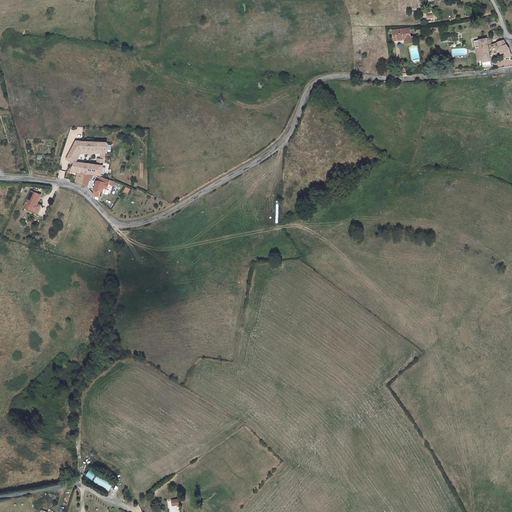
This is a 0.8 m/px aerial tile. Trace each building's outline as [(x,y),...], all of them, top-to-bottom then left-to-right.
[(411,38),(410,30),(393,31),(394,41),(411,38)] [(474,41),(476,55),(480,54),(479,48),(488,46),(491,45),(490,39),(474,41)] [(508,48),(503,41),(497,44),(499,48),(498,48),(501,54),(504,54),(506,58),(511,57),(508,48)] [(491,62),(488,46),(479,48),(480,54),(481,61),(483,70),(494,69),(493,62),(491,62)] [(76,141),(73,153),(77,154),(78,152),(80,148),(86,148),(86,153),(105,153),(106,153),(107,143),(76,141)] [(82,184),(84,174),(85,173),(101,175),(103,160),(98,159),(97,165),(84,164),(83,173),(78,173),(75,182),(82,184)] [(72,171),(78,173),(83,173),(84,164),(75,162),(72,171)] [(92,175),(84,174),(82,184),(86,186),(89,180),(90,181),(92,175)] [(98,182),(97,182),(94,192),(95,192),(94,196),(99,196),(100,191),(101,192),(103,187),(108,189),(110,180),(101,177),(99,181),(98,182)] [(39,200),(40,196),(30,192),(23,209),(34,213),(40,201),(39,200)] [(113,484),(89,470),(86,476),(110,490),(113,484)]
